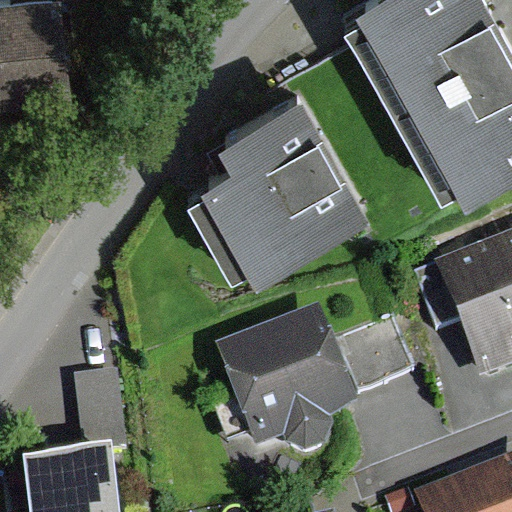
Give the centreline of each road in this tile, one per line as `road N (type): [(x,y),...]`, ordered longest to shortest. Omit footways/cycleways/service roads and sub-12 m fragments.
road 1 (residential): [(256,0),(0,365)]
road 2 (residential): [(511,416),(333,485)]
